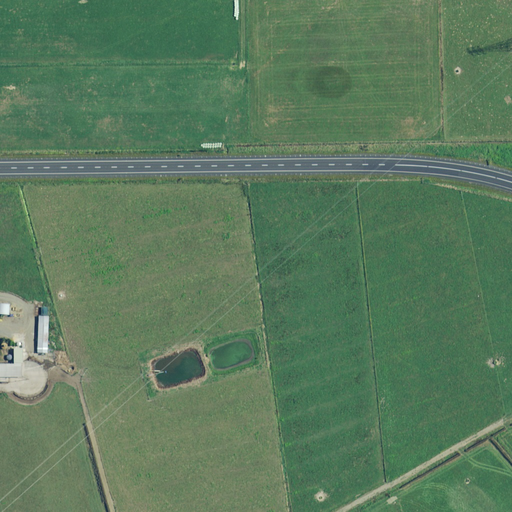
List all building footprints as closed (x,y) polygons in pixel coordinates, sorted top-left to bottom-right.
[(9,304),(0,303),(0,314),(8,315),(9,304)] [(47,308),(39,307),(37,353),(47,353),(48,316),(46,316),(47,308)] [(22,349),(14,349),(13,362),(22,362),(22,349)] [(0,377),(20,377),(20,364),(0,364),(0,377)] [(85,460),(81,448),(70,451),(74,463),(85,460)]
